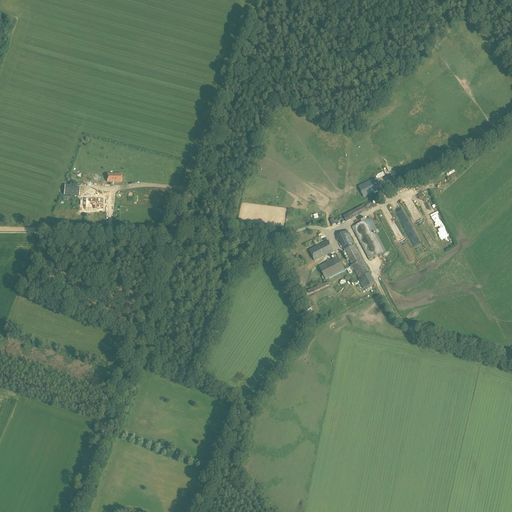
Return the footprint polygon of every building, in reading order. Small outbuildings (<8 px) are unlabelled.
[(107,174),(107,182),(121,182),(121,175),(121,174),(108,174),(107,174)] [(379,189),(374,179),(358,187),(364,197),(379,189)] [(79,196),(79,186),(64,185),(64,195),(79,196)] [(393,194),(394,197),(406,192),(404,189),(393,194)] [(103,200),(85,200),(85,211),(96,211),(103,211),(103,200)] [(366,211),(374,207),(372,202),(367,204),(368,205),(367,205),(367,206),(364,207),(363,205),(350,212),(343,216),(346,222),(367,211),(366,211)] [(386,251),(377,233),(374,234),(373,232),(377,229),(371,218),(366,220),(352,228),(369,260),(384,252),(386,251)] [(356,249),(353,242),(347,230),(336,235),(342,247),(346,254),(359,278),(358,279),(363,289),(375,283),(370,273),(357,249),(356,249)] [(320,258),(334,251),(328,241),(315,248),(314,248),(309,250),(315,261),(320,258)] [(421,269),(412,257),(411,257),(410,256),(406,260),(416,273),(421,269)] [(344,271),(342,268),(337,259),(338,259),(337,257),(325,263),(326,265),(320,268),(325,277),(326,280),(344,271)]
